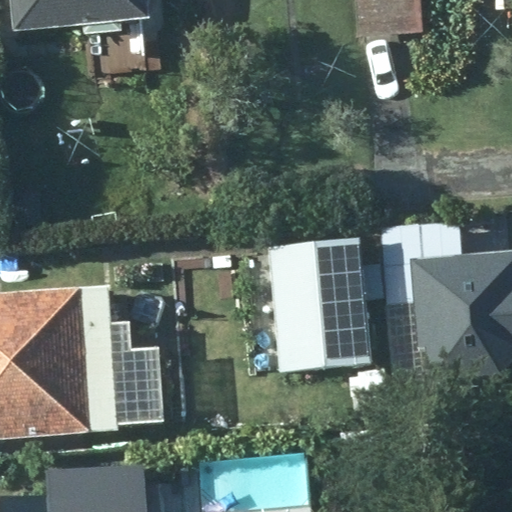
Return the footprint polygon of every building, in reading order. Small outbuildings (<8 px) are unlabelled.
[(159,21),(156,0),(12,0),(16,32),(159,21)] [(415,0),(351,0),(355,42),(418,37),(415,0)] [(364,244),(274,251),(286,376),(375,369),(364,244)] [(511,258),(422,266),(431,388),(505,383),(505,395),(511,394),(511,258)] [(113,293),(0,300),(0,443),(122,435),(113,293)] [(48,462),(50,490),(0,493),(0,511),(151,511),(148,456),(48,462)]
